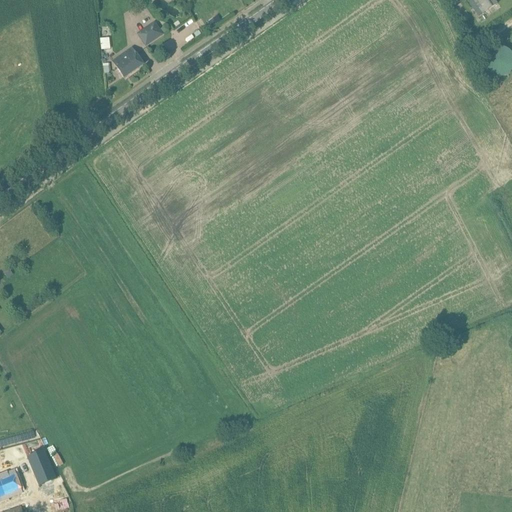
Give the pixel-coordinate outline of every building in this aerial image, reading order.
[(162,35),(154,23),(137,34),(145,47),(162,35)] [(109,39),(100,40),(101,50),(110,49),(109,39)] [(511,54),(511,53),(508,50),(504,48),(499,47),(494,48),(490,50),(487,53),(485,58),(484,63),(485,67),(487,72),(490,75),(494,77),(499,78),(504,77),(508,75),(511,72),(511,70),(511,54)] [(143,65),(132,50),(113,63),(124,79),(143,65)] [(111,74),(110,64),(103,64),(104,74),(111,74)] [(43,125),(32,133),(37,140),(44,134),(47,132),(43,125)] [(28,458),(39,486),(57,479),(45,451),(28,458)] [(14,470),(0,475),(0,502),(23,493),(14,470)]
